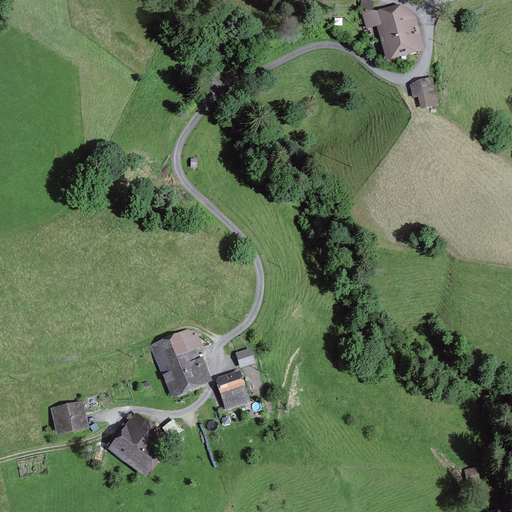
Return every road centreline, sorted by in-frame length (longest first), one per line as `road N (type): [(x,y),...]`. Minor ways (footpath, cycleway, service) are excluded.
road 1 (track): [(429,3),(426,60),(416,75),(395,78),(347,48),(315,44),(229,86),(202,111),(183,141),(182,173),(253,251),(259,300),(221,345),(198,403),(180,412),(129,412),(114,426)]
road 2 (track): [(0,461),(114,426)]
